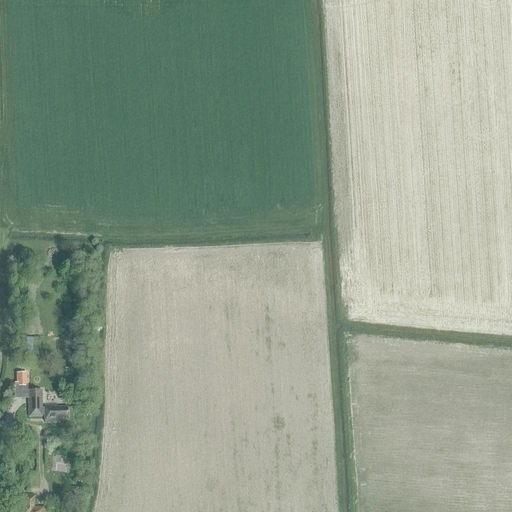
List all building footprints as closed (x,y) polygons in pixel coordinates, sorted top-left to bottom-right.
[(16,387),(27,387),(26,374),(16,375),(16,387)] [(29,417),(42,417),(42,416),(44,416),(44,422),(58,422),(58,419),(67,419),(67,407),(58,408),(58,406),(44,406),(44,408),(42,408),(42,392),(28,392),(29,417)] [(55,455),(54,472),(71,472),(72,456),(55,455)] [(68,501),(77,503),(80,489),(71,487),(68,501)] [(44,511),(45,508),(34,508),(34,496),(23,496),(21,511),(44,511)]
